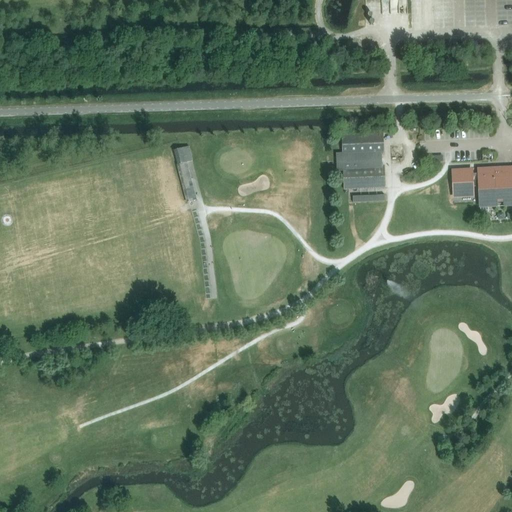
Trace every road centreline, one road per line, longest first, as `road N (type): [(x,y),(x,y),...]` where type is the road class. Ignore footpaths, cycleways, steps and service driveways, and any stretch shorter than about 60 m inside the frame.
road 1 (track): [(511,237),(393,239),(365,248),(300,302),(270,315),(0,361)]
road 2 (unclassified): [(499,96),(0,113)]
road 3 (track): [(0,42),(129,34),(342,37),(371,28),(389,35)]
road 4 (track): [(305,298),(296,323),(170,392),(80,426)]
road 5 (track): [(345,262),(319,258),(274,214),(202,211)]
road 6 (track): [(190,164),(213,297)]
